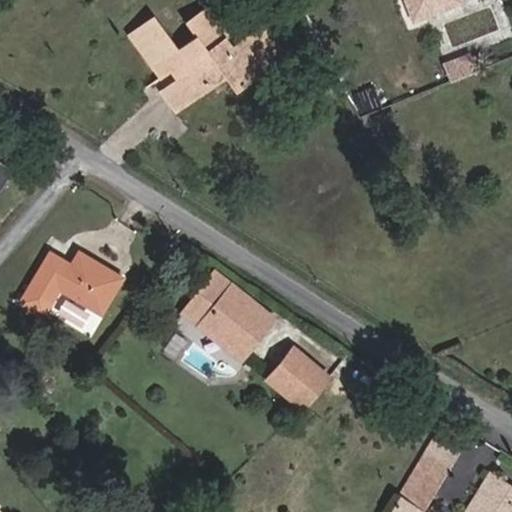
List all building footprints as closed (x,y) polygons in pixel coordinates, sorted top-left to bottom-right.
[(406,0),(414,19),(459,2),(457,0),(406,0)] [(234,89),(263,68),(243,40),(226,52),(219,43),(227,37),(207,9),(185,24),(195,38),(177,51),(152,17),(131,33),(163,76),(172,69),(178,79),(159,92),(175,113),(211,86),(207,80),(221,71),(225,76),(234,89)] [(263,68),(282,53),(262,26),(243,40),(263,68)] [(158,79),(163,76),(131,33),(126,36),(158,79)] [(207,80),(211,86),(225,76),(221,71),(207,80)] [(58,288),(101,313),(120,279),(78,254),(71,266),(67,273),(45,259),(20,303),(41,315),(58,288)] [(67,273),(71,266),(48,254),(45,259),(67,273)] [(240,358),(272,320),(216,274),(177,322),(191,334),(199,325),(240,358)] [(316,422),(344,388),(293,347),(255,393),(291,422),(301,409),(316,422)] [(452,457),(453,457),(463,439),(445,427),(434,446),(435,446),(452,457)] [(402,502),(418,511),(452,457),(435,446),(402,502)] [(511,511),(511,488),(490,474),(466,511),(511,511)] [(389,511),(419,511),(418,511),(402,502),(397,500),(389,511)]
